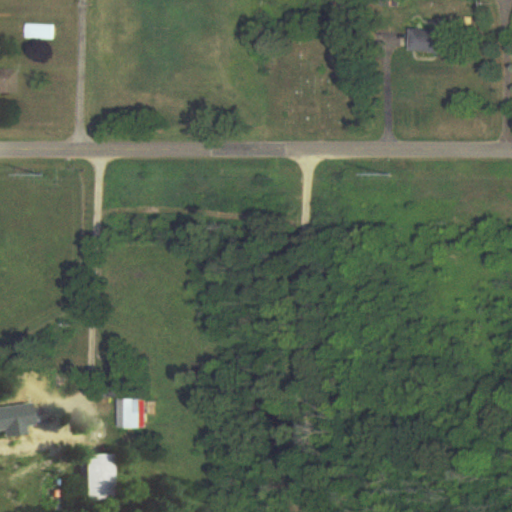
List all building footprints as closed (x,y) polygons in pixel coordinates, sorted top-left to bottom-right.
[(127,36),(136,36),(136,18),(127,18),(127,36)] [(58,26),(31,26),(31,42),(58,42),(58,26)] [(452,31),(413,31),(413,54),(452,54),(452,31)] [(0,96),(13,97),(13,70),(0,70),(0,96)] [(2,424),(39,443),(56,411),(19,392),(2,424)] [(127,430),(151,430),(151,399),(127,399),(127,430)] [(113,455),(83,455),(83,506),(113,506),(113,455)]
